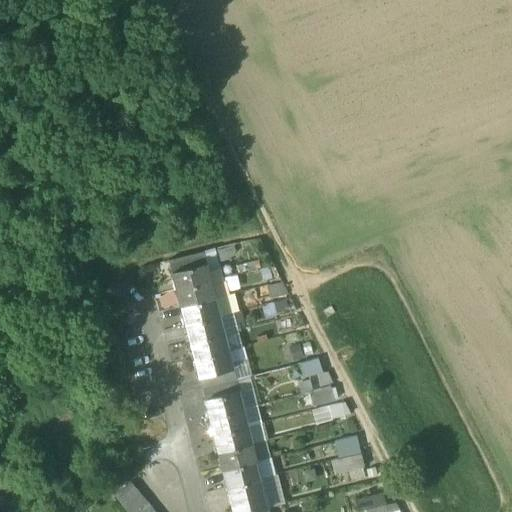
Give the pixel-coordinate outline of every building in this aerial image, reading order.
[(215,248),(203,251),(206,263),(207,269),(219,266),(215,248)] [(169,260),(172,271),(206,263),(203,251),(169,260)] [(172,271),(176,289),(210,281),(207,269),(206,263),(172,271)] [(219,266),(207,269),(210,281),(222,278),(219,266)] [(222,278),(210,281),(215,298),(227,295),(222,278)] [(176,289),(181,307),(215,298),(210,281),(176,289)] [(282,281),(265,285),(269,299),(289,294),(282,281)] [(227,295),(215,298),(219,316),(233,312),(239,310),(234,293),(227,295)] [(181,307),(185,324),(219,316),(215,298),(181,307)] [(286,299),(273,302),(276,314),(289,310),(286,299)] [(233,312),(219,316),(224,333),(237,330),(233,312)] [(185,324),(190,341),(224,333),(219,316),(185,324)] [(237,330),(224,333),(228,351),(242,347),(237,330)] [(190,341),(194,359),(228,351),(224,333),(190,341)] [(288,347),(292,362),(303,360),(299,345),(288,347)] [(242,347),(228,351),(233,368),(236,381),(249,377),(251,376),(243,346),(242,347)] [(233,368),(228,351),(194,359),(199,377),(233,368)] [(299,364),(303,378),(316,375),(322,373),(319,359),(299,364)] [(199,377),(202,389),(236,381),(233,368),(199,377)] [(328,373),(322,373),(316,375),(320,388),(332,383),(328,373)] [(249,377),(236,381),(239,392),(252,388),(249,377)] [(239,392),(236,381),(202,389),(205,400),(239,392)] [(309,393),(313,406),(334,401),(331,387),(309,393)] [(252,388),(239,392),(243,410),(257,406),(252,388)] [(205,400),(209,418),(243,410),(239,392),(205,400)] [(329,406),(332,420),(351,415),(344,403),(329,406)] [(257,406),(243,410),(247,427),(261,424),(257,406)] [(332,420),(329,406),(311,411),(314,424),(332,420)] [(209,418),(213,436),(247,427),(243,410),(209,418)] [(261,424),(247,427),(252,444),(266,441),(268,441),(263,423),(261,424)] [(213,436),(218,453),(252,444),(247,427),(213,436)] [(333,443),(338,460),(361,454),(357,437),(333,443)] [(252,444),(256,462),(270,458),(266,441),(252,444)] [(218,453),(222,470),(256,462),(252,444),(218,453)] [(365,468),(361,454),(338,460),(331,462),(334,476),(348,472),(363,468),(365,468)] [(270,458),(256,462),(261,479),(275,476),(270,458)] [(222,470),(227,488),(261,479),(256,462),(222,470)] [(365,478),(363,468),(348,472),(350,482),(365,478)] [(275,476),(261,479),(268,509),(285,505),(277,475),(275,476)] [(227,488),(232,511),(255,511),(266,510),(268,509),(261,479),(227,488)] [(113,496),(121,505),(138,492),(130,482),(113,496)] [(131,511),(146,501),(138,492),(121,505),(126,511),(131,511)] [(354,500),(356,511),(359,511),(386,506),(383,493),(354,500)] [(150,511),(153,510),(146,501),(131,511),(150,511)]
